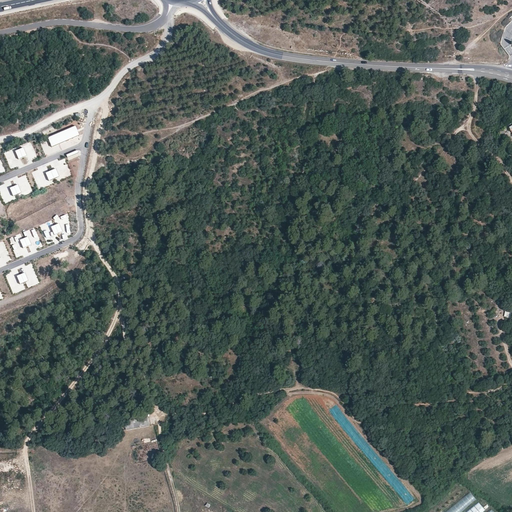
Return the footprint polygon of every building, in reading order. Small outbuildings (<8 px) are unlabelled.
[(75,126),(47,138),(51,148),(79,136),(75,126)] [(26,157),(23,149),(15,152),(18,160),(26,157)] [(59,178),(55,170),(46,174),(49,182),(59,178)] [(21,194),(18,186),(10,189),(13,197),(21,194)] [(62,232),(59,224),(51,228),(54,236),(62,232)] [(31,245),(28,238),(20,241),(23,249),(31,245)] [(53,266),(59,262),(56,257),(50,260),(53,266)] [(28,281),(25,273),(17,277),(20,284),(28,281)] [(148,418),(125,422),(126,430),(150,426),(148,418)] [(443,511),(459,511),(476,501),(471,493),(443,511)]
